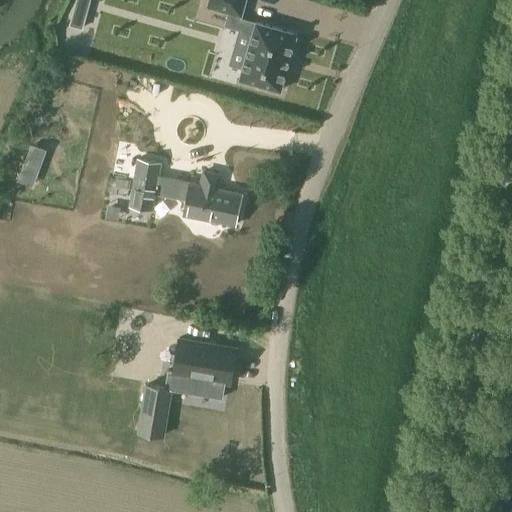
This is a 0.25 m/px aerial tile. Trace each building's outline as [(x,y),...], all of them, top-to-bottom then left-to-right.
[(284,92),(300,34),(259,23),(259,24),(242,19),(243,17),(244,17),(248,0),(212,0),(211,7),(232,14),(229,26),(256,34),(243,80),(284,92)] [(31,144),(22,168),(37,174),(46,150),(31,144)] [(220,222),(236,225),(242,193),(220,189),(223,174),(202,169),(199,185),(190,183),(184,215),(212,220),(213,223),(220,224),(220,222)] [(128,206),(153,211),(158,185),(133,181),(128,206)] [(174,372),(231,381),(236,346),(180,337),(174,372)] [(136,433),(165,438),(173,389),(145,384),(136,433)]
